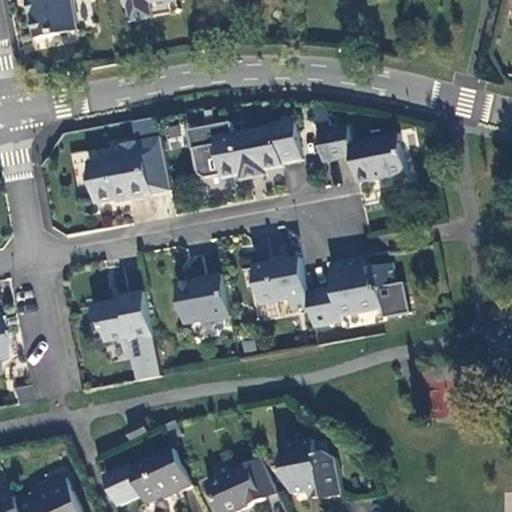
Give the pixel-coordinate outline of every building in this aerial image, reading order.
[(29,0),(38,40),(61,36),(60,30),(79,26),(75,3),(77,0),(29,0)] [(125,0),(127,8),(131,8),(133,21),(154,18),(152,4),(171,0),(125,0)] [(135,139),(159,133),(155,117),(131,122),(135,139)] [(332,120),(319,123),(321,133),(321,134),(334,131),(332,120)] [(203,175),(209,179),(226,176),(226,178),(244,175),(245,180),(256,178),(269,175),(268,170),(285,167),(285,164),(306,160),(299,122),(277,126),(277,128),(237,135),(235,123),(192,131),(196,151),(199,150),(203,175)] [(326,163),(355,157),(358,170),(361,184),(409,174),(402,135),(353,145),(349,128),(334,131),(321,134),(326,163)] [(144,141),(124,145),(127,157),(95,163),(103,203),(122,200),(134,197),(135,199),(154,195),(144,141)] [(310,292),(304,259),(275,264),(257,267),(264,305),(290,300),(291,311),(313,307),(310,292)] [(336,287),(310,292),(313,307),(317,326),(344,322),(343,317),(384,309),(386,318),(412,313),(406,283),(398,284),(394,264),(354,271),(352,262),(345,264),(332,266),(336,287)] [(209,321),(233,317),(226,275),(206,278),(207,281),(191,284),(180,286),(188,324),(208,320),(209,321)] [(132,341),(156,337),(147,293),(125,297),(125,301),(123,303),(116,304),(116,302),(104,304),(96,306),(99,320),(106,325),(109,341),(131,337),(132,341)] [(446,366),(421,370),(428,420),(453,416),(446,366)] [(25,403),(34,402),(31,387),(13,390),(16,405),(25,403)] [(130,431),(134,444),(150,437),(145,424),(130,431)] [(315,440),(286,447),(284,472),(296,494),(324,489),(326,499),(345,496),(338,460),(329,453),(318,455),(315,440)] [(178,494),(193,487),(176,450),(133,470),(149,504),(176,491),(178,494)] [(263,491),(275,485),(263,458),(210,483),(223,511),(238,511),(266,499),(263,491)] [(84,511),(70,481),(21,504),(25,511),(84,511)] [(0,511),(25,511),(21,504),(15,491),(0,498),(0,511)]
